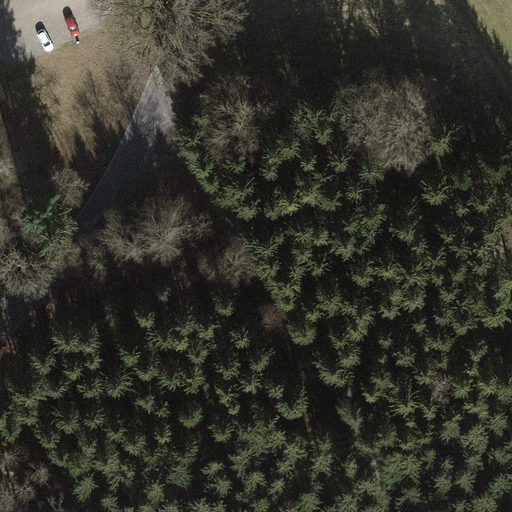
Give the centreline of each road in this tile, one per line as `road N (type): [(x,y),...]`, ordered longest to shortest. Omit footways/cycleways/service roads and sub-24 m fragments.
road 1 (track): [(152,109),(371,467),(388,511)]
road 2 (tertiary): [(0,318),(68,255),(108,194),(152,109),(190,0)]
